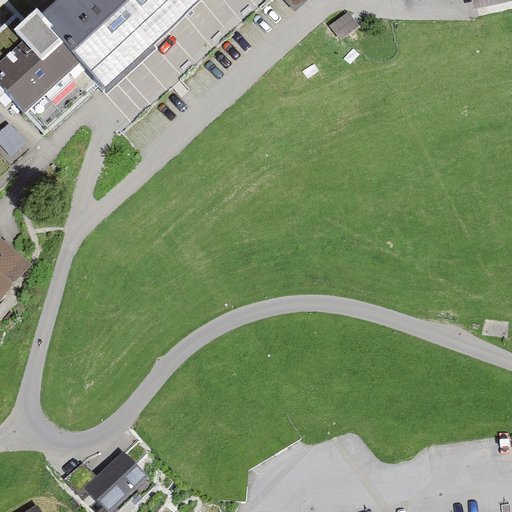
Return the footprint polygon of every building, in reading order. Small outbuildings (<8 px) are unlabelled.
[(30,4),(0,31),(0,86),(29,119),(85,69),(106,91),(206,0),(66,0),(45,20),(30,4)] [(308,0),(282,0),(294,13),(308,0)] [(359,28),(349,14),(331,28),(341,41),(359,28)] [(0,245),(0,295),(24,266),(0,245)] [(154,485),(125,456),(90,492),(106,508),(102,511),(118,511),(139,492),(143,496),(154,485)] [(87,486),(98,466),(82,457),(71,476),(87,486)]
